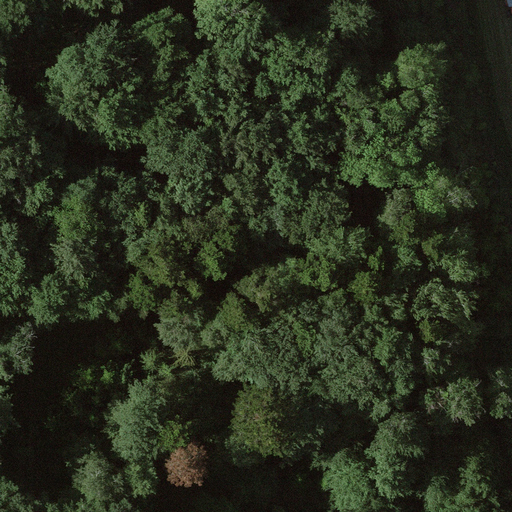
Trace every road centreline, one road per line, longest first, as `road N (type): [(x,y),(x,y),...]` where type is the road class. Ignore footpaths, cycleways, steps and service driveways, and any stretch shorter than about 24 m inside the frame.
road 1 (track): [(511,475),(459,304),(278,0)]
road 2 (track): [(328,511),(305,460),(227,353),(0,168)]
